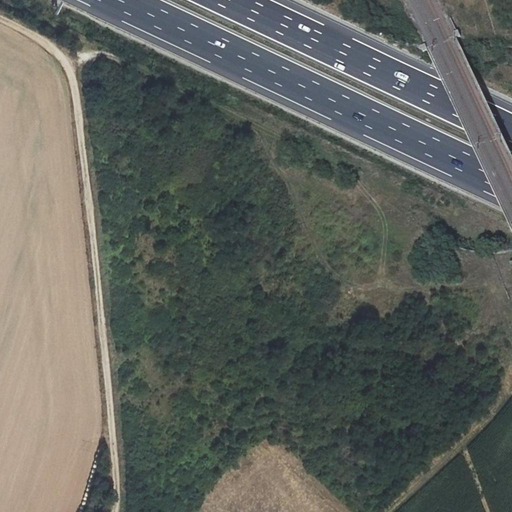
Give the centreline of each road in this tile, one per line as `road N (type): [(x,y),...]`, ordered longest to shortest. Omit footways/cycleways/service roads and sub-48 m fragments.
road 1 (track): [(113,511),(116,478),(74,91),(59,55),(0,20)]
road 2 (motorway): [(120,0),(511,185)]
road 3 (motorway): [(511,131),(234,0)]
